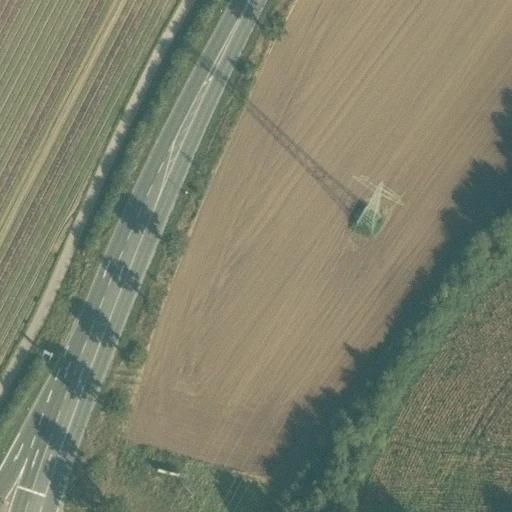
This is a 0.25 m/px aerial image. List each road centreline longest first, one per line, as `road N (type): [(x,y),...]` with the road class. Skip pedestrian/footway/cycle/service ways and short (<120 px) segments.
road 1 (track): [(0,394),(187,0)]
road 2 (primary): [(88,353),(156,189),(249,0)]
road 3 (primary): [(32,511),(88,353)]
road 4 (primary): [(88,353),(0,490)]
